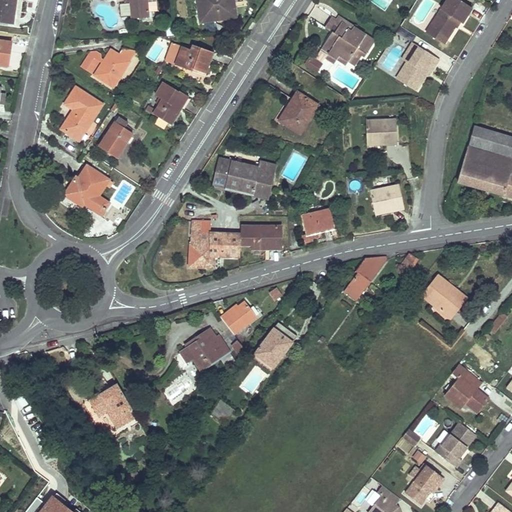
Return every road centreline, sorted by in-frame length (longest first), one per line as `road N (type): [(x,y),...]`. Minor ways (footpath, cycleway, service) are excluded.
road 1 (tertiary): [(145,308),(339,252),(432,236)]
road 2 (residential): [(76,252),(32,221),(18,191),(53,0)]
road 3 (residential): [(142,229),(295,0)]
road 4 (residential): [(432,236),(446,108),(510,0)]
